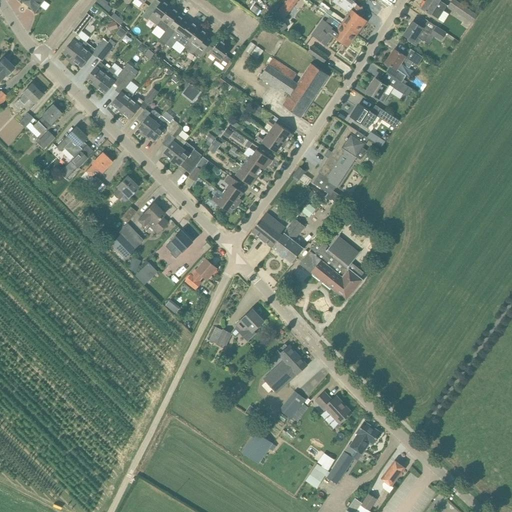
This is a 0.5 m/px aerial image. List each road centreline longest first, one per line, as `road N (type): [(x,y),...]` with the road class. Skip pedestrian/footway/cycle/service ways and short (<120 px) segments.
road 1 (tertiary): [(482,511),(236,257)]
road 2 (unclassified): [(230,250),(402,0)]
road 3 (unclassified): [(110,511),(236,257)]
road 4 (tertiary): [(230,250),(39,57)]
